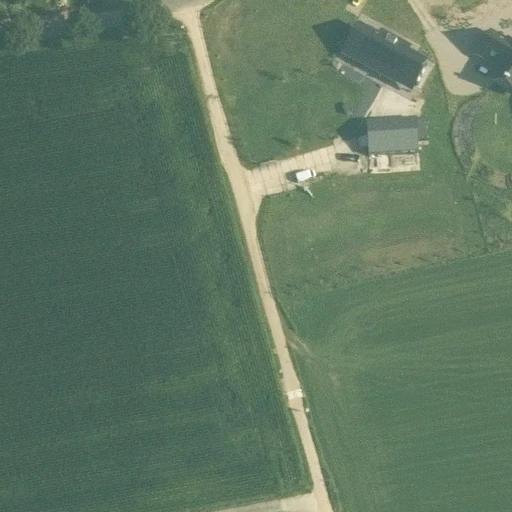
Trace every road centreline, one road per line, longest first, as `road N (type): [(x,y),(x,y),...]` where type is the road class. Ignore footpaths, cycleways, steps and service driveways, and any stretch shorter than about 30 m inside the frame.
road 1 (track): [(187,0),(325,511)]
road 2 (unclassified): [(0,31),(187,0)]
